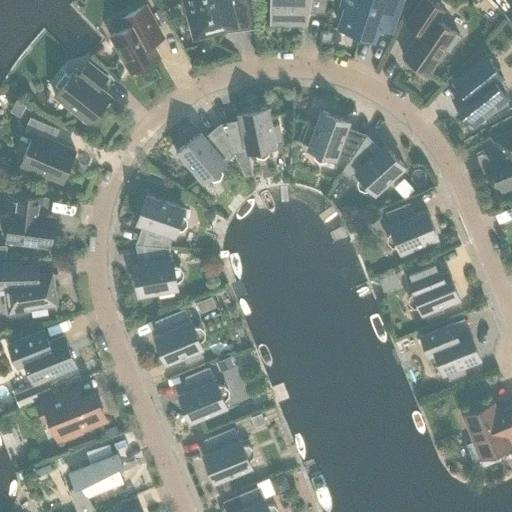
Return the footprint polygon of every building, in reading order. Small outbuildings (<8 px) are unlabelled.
[(185,0),(195,35),(234,24),(253,22),(256,50),(258,50),(251,0),(185,0)] [(324,12),(325,0),(270,0),(270,21),(306,22),(308,12),(324,12)] [(340,0),(340,4),(344,5),(344,6),(340,28),(374,39),(377,28),(392,32),(402,0),(340,0)] [(449,50),(459,34),(437,19),(444,10),(429,0),(420,0),(405,22),(418,31),(402,55),(429,73),(446,48),(449,50)] [(131,72),(159,57),(151,43),(163,37),(145,4),(127,14),(132,22),(110,35),(131,72)] [(487,117),(510,105),(506,98),(507,97),(505,94),(501,79),(503,78),(485,55),(454,80),(463,91),(453,99),(473,124),(486,114),(487,117)] [(107,77),(88,62),(80,72),(75,68),(69,76),(65,72),(56,84),(60,87),(54,95),(89,123),(110,96),(99,87),(107,77)] [(17,98),(10,110),(20,115),(26,104),(17,98)] [(222,129),(234,153),(246,151),(246,152),(254,150),(257,155),(262,156),(267,153),(268,147),(276,146),(275,142),(282,141),(279,124),(271,126),(268,108),(270,107),(269,106),(238,113),(241,125),(222,129)] [(347,161),(362,139),(345,133),(349,121),(319,110),(318,111),(320,112),(314,129),(307,126),(301,142),(309,144),(307,148),(314,150),(315,156),(319,160),(324,160),(328,155),(335,158),(336,157),(347,161)] [(62,181),(75,150),(51,140),(56,128),(29,116),(24,129),(33,133),(20,163),(21,164),(22,161),(39,169),(38,171),(62,181)] [(225,161),(234,153),(222,129),(208,141),(200,131),(175,152),(176,153),(178,151),(202,181),(208,176),(213,179),(219,177),(221,172),(220,167),(225,162),(225,161)] [(511,130),(494,138),(501,156),(490,161),(501,189),(511,184),(511,130)] [(347,161),(337,177),(342,183),(355,171),(360,177),(357,182),(359,187),(364,189),(370,187),(375,193),(403,167),(405,168),(406,168),(384,144),(375,153),(362,139),(347,161)] [(142,244),(169,247),(172,235),(174,235),(176,228),(182,228),(186,224),(185,218),(181,215),(184,207),(147,195),(148,193),(147,192),(136,222),(148,226),(142,244)] [(46,215),(46,209),(48,198),(14,193),(12,211),(10,211),(10,213),(0,216),(0,223),(6,239),(6,241),(50,246),(54,216),(46,215)] [(414,214),(412,209),(409,201),(385,211),(390,224),(389,224),(392,232),(388,235),(388,241),(392,245),(397,245),(400,252),(436,237),(437,239),(438,239),(426,209),(414,214)] [(171,258),(169,247),(142,244),(145,263),(133,265),(138,297),(139,296),(139,294),(177,288),(176,280),(181,277),(182,272),(179,267),(173,266),(172,258),(171,258)] [(409,302),(413,306),(419,306),(422,313),(458,298),(459,300),(460,300),(448,270),(442,272),(437,259),(406,272),(412,285),(411,285),(413,292),(409,296),(409,302)] [(39,275),(39,261),(0,261),(0,268),(7,313),(28,310),(28,307),(54,303),(55,309),(56,309),(51,275),(57,274),(57,272),(39,275)] [(190,320),(184,307),(160,317),(166,330),(154,335),(166,365),(167,364),(166,362),(183,355),(187,363),(203,356),(200,348),(202,347),(199,340),(203,336),(203,331),(199,327),(194,327),(191,320),(190,320)] [(457,335),(452,322),(420,335),(429,357),(435,354),(443,373),(446,371),(449,379),(465,372),(462,365),(479,358),(480,360),(481,360),(469,330),(457,335)] [(48,342),(43,329),(7,343),(17,367),(26,364),(34,382),(75,365),(63,335),(48,342)] [(214,379),(208,366),(184,376),(190,389),(178,393),(190,423),(191,423),(190,421),(226,406),(223,399),(227,395),(227,389),(223,385),(218,385),(215,378),(214,379)] [(83,393),(79,386),(27,407),(34,424),(55,415),(65,438),(79,432),(78,429),(104,419),(92,389),(83,393)] [(511,433),(511,405),(504,409),(505,410),(497,413),(493,403),(463,415),(480,457),(510,445),(506,436),(511,433)] [(238,439),(233,426),(209,436),(214,449),(202,454),(215,483),(216,483),(215,481),(251,466),(248,459),(252,455),(252,449),(248,445),(242,445),(240,438),(238,439)] [(122,464),(117,450),(68,470),(75,487),(70,490),(77,511),(89,511),(96,510),(87,496),(122,481),(117,465),(121,463),(121,464),(122,464)] [(49,463),(34,469),(38,477),(53,470),(49,463)] [(263,498),(258,485),(234,495),(239,508),(229,511),(276,511),(277,509),(273,505),(267,505),(264,498),(263,498)]
